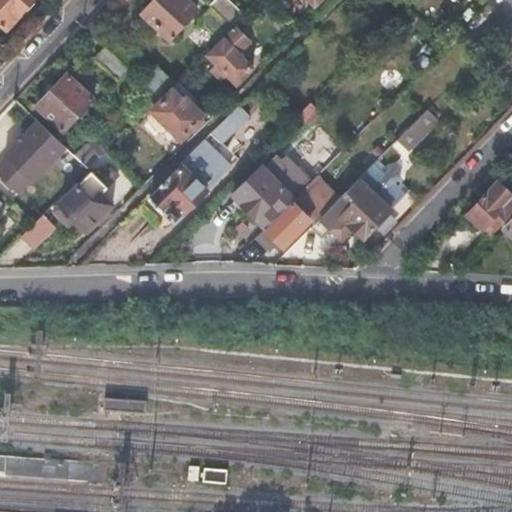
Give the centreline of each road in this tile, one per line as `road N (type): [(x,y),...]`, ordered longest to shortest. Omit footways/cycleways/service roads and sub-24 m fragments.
road 1 (residential): [(0,286),(240,281),(511,296)]
road 2 (residential): [(0,98),(91,0)]
